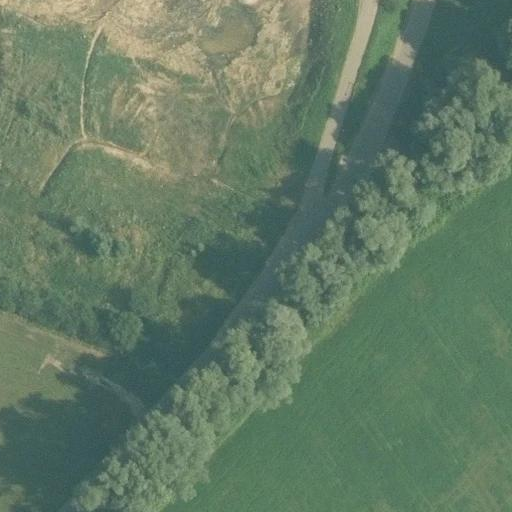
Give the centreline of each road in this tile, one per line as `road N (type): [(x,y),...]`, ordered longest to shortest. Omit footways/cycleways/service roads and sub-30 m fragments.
road 1 (unclassified): [(68,511),(306,239)]
road 2 (unclassified): [(306,239),(382,118),(426,0)]
